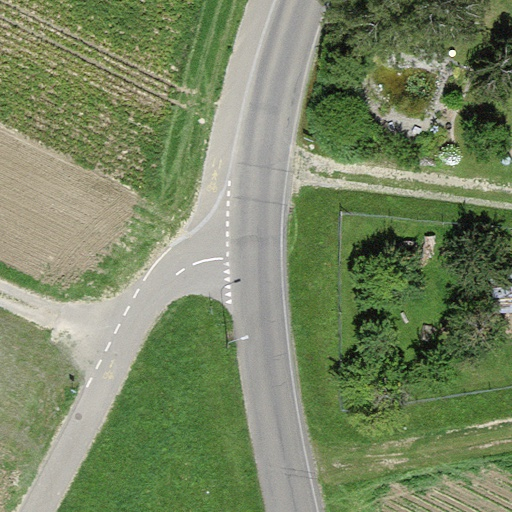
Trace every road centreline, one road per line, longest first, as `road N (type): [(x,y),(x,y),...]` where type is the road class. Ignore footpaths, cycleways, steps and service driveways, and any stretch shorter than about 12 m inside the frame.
road 1 (tertiary): [(296,511),(259,256),(263,149),(308,0)]
road 2 (track): [(126,351),(0,287)]
